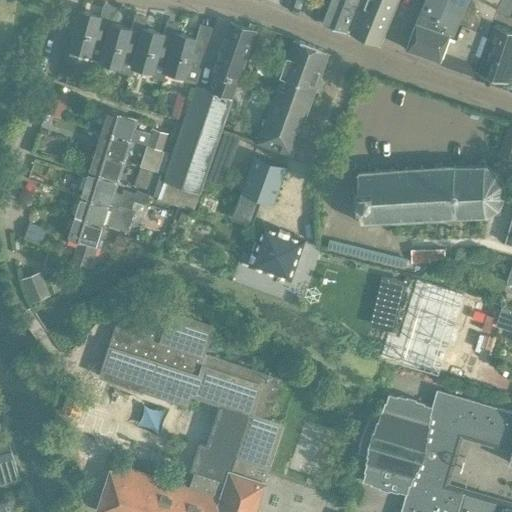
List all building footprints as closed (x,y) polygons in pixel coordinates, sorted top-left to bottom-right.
[(331,0),(323,23),(344,31),(353,7),(355,0),(331,0)] [(363,0),(350,34),(379,45),(396,0),(363,0)] [(423,0),(404,46),(438,60),(437,61),(440,62),(450,34),(458,36),(473,0),(423,0)] [(485,0),(473,0),(458,36),(450,34),(440,62),(469,75),(498,7),(485,0)] [(110,26),(100,23),(101,17),(80,11),(69,49),(90,55),(89,59),(100,62),(110,26)] [(214,74),(209,90),(232,98),(255,30),(230,21),(212,73),(214,74)] [(110,26),(100,62),(120,68),(119,71),(131,75),(133,67),(132,67),(141,39),(143,32),(110,23),(110,26)] [(511,28),(494,23),(479,73),(506,81),(508,75),(511,75),(511,28)] [(132,67),(133,67),(152,73),(152,77),(163,81),(166,72),(165,71),(173,44),(173,43),(174,37),(144,28),(143,32),(141,39),(132,67)] [(173,44),(165,71),(166,72),(186,77),(184,82),(195,85),(207,42),(176,33),(176,32),(174,37),(173,43),(173,44)] [(294,38),(260,134),(257,142),(291,155),(328,51),(294,38)] [(85,72),(80,88),(91,91),(96,75),(85,72)] [(196,86),(166,175),(159,197),(158,199),(193,211),(204,178),(216,144),(223,121),(232,98),(209,90),(196,86)] [(54,92),(47,113),(62,118),(69,98),(54,92)] [(101,131),(130,141),(147,146),(161,150),(167,133),(153,129),(151,135),(134,129),(137,120),(108,111),(101,131)] [(511,118),(499,154),(511,158),(511,118)] [(95,151),(124,161),(130,141),(101,131),(95,151)] [(221,181),(232,150),(216,144),(204,178),(210,181),(211,178),(221,181)] [(141,166),(155,170),(159,172),(165,152),(161,150),(147,146),(141,166)] [(118,181),(124,161),(95,151),(88,172),(118,181)] [(254,155),(231,219),(252,226),(261,200),(274,204),(287,167),(254,155)] [(506,193),(506,188),(504,182),(502,178),(498,172),(494,169),(491,167),(485,165),(357,172),(358,186),(354,187),(355,209),(360,209),(360,223),(483,216),(486,217),(491,216),(499,209),(504,201),(506,193)] [(148,190),(154,171),(155,170),(141,166),(135,185),(148,190)] [(147,193),(159,197),(166,175),(154,171),(148,190),(147,193)] [(134,200),(145,204),(148,195),(136,191),(135,194),(123,190),(122,195),(114,193),(116,185),(87,176),(81,196),(110,205),(110,206),(118,208),(119,205),(131,209),(134,200)] [(110,205),(81,196),(74,217),(103,226),(104,224),(127,231),(132,214),(141,217),(145,204),(134,200),(131,209),(119,205),(118,208),(110,206),(110,205)] [(103,226),(74,217),(68,237),(82,241),(76,260),(91,264),(97,246),(103,226)] [(250,264),(289,278),(302,239),(288,234),(289,232),(279,228),(278,230),(264,225),(254,253),(251,252),(249,257),(252,258),(250,264)] [(156,233),(153,244),(163,247),(166,236),(156,233)] [(117,234),(114,245),(125,248),(128,237),(117,234)] [(411,263),(444,261),(444,249),(411,250),(411,263)] [(32,302),(50,295),(40,272),(22,279),(32,302)] [(388,333),(380,356),(439,375),(449,345),(454,347),(460,326),(455,324),(464,295),(417,280),(399,337),(388,333)] [(191,396),(220,405),(207,445),(200,443),(191,469),(196,471),(190,489),(114,464),(98,510),(103,511),(254,511),(284,422),(269,417),(282,378),(205,353),(214,325),(170,310),(169,312),(145,304),(140,319),(120,312),(99,376),(188,406),(191,396)] [(511,310),(502,306),(495,324),(511,329),(511,310)] [(71,414),(78,390),(70,388),(62,411),(71,414)] [(511,451),(511,449),(511,411),(436,389),(431,406),(424,404),(424,403),(416,400),(416,399),(406,396),(406,398),(397,395),(397,396),(388,394),(386,402),(385,402),(382,411),(381,410),(379,418),(368,415),(366,424),(365,424),(359,442),(360,442),(358,451),(368,454),(365,463),(366,463),(364,472),(365,472),(362,480),(371,483),(371,484),(379,487),(379,488),(389,491),(389,490),(398,492),(398,491),(406,493),(400,511),(491,511),(495,501),(445,487),(460,436),(511,451)] [(511,511),(511,505),(495,501),(491,511),(511,511)]
